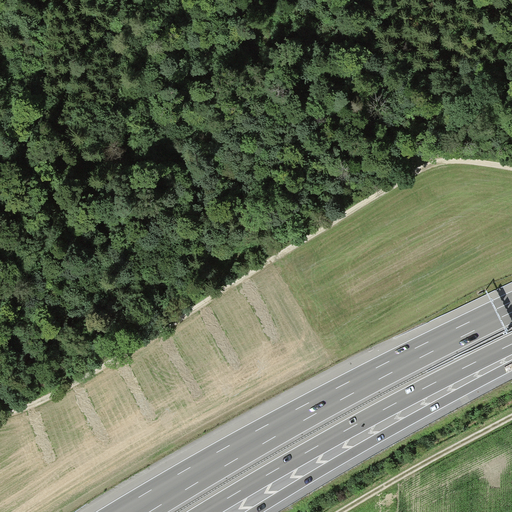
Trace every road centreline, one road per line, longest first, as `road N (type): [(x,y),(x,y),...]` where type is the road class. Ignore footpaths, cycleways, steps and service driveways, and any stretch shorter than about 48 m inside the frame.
road 1 (track): [(0,409),(39,397),(441,157),(511,167)]
road 2 (motorway): [(511,307),(301,414),(132,511)]
road 3 (motorway): [(204,511),(511,344)]
road 4 (motorway): [(254,511),(511,365)]
road 5 (track): [(441,157),(408,151),(365,123),(221,0)]
road 6 (track): [(340,511),(511,416)]
